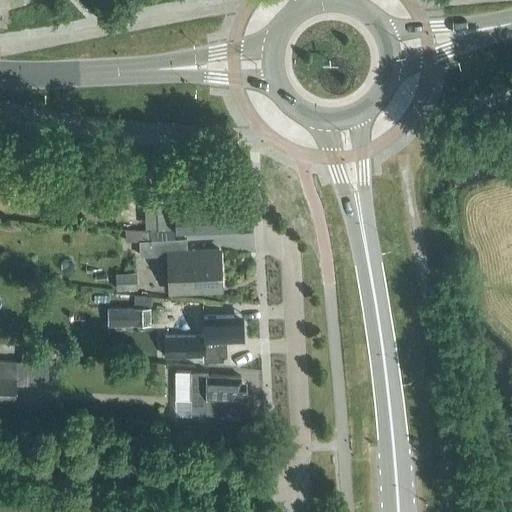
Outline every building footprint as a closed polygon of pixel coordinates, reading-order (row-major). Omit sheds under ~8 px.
[(119,206),(121,195),(84,190),(83,202),(119,206)] [(182,200),(155,201),(157,227),(157,229),(235,226),(235,223),(237,223),(237,212),(235,212),(235,203),(215,203),(215,198),(182,200)] [(170,291),(220,289),(218,249),(186,250),(186,238),(139,240),(140,255),(168,254),(170,291)] [(117,291),(133,291),(133,275),(117,275),(117,291)] [(131,328),(151,327),(151,309),(131,309),(131,328)] [(243,339),(241,314),(203,316),(204,335),(164,336),(165,356),(205,355),(204,341),(243,339)] [(16,362),(0,361),(0,401),(14,402),(16,377),(16,362)] [(208,371),(190,371),(191,399),(191,411),(238,414),(239,399),(242,399),(245,396),(244,385),(242,381),(241,381),(240,376),(207,375),(208,371)] [(84,511),(115,511),(116,505),(86,502),(84,511)]
